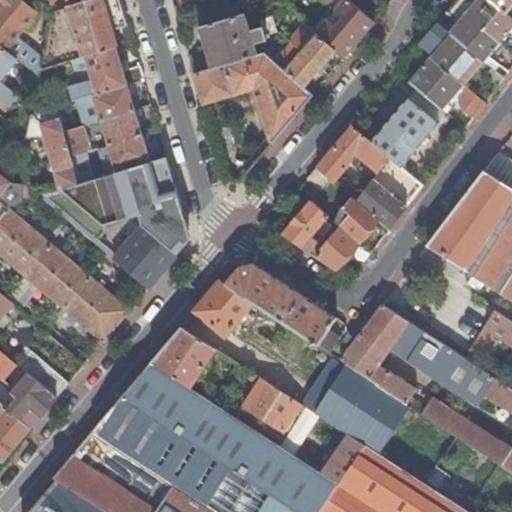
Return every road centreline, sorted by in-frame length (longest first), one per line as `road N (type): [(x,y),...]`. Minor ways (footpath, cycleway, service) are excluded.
road 1 (residential): [(511,90),(349,296),(224,241)]
road 2 (residential): [(0,509),(224,241)]
road 3 (residential): [(224,241),(427,0)]
road 4 (residential): [(224,241),(148,0)]
